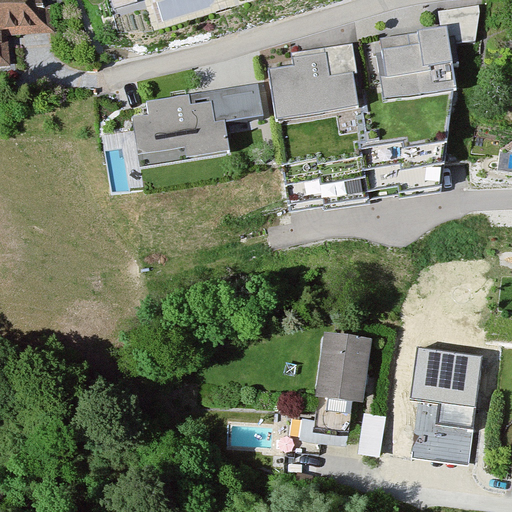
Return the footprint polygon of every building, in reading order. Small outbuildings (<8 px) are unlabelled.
[(14,41),(54,37),(50,0),(0,0),(0,71),(17,70),(14,41)] [(349,58),(268,71),(278,133),(287,132),(293,175),(288,176),(293,206),(432,185),(429,165),(439,163),(437,148),(451,146),(442,92),(463,89),(456,42),(381,53),(387,90),(355,95),(349,58)] [(257,91),(161,108),(163,120),(145,124),(153,164),(204,155),(206,166),(249,158),(245,137),(265,133),(257,91)] [(323,404),(372,410),(379,349),(330,343),(323,404)] [(482,356),(417,348),(411,399),(475,407),(482,356)] [(301,442),(349,444),(350,410),(318,408),(318,419),(302,419),(301,442)] [(361,455),(383,456),(386,416),(364,414),(361,455)]
